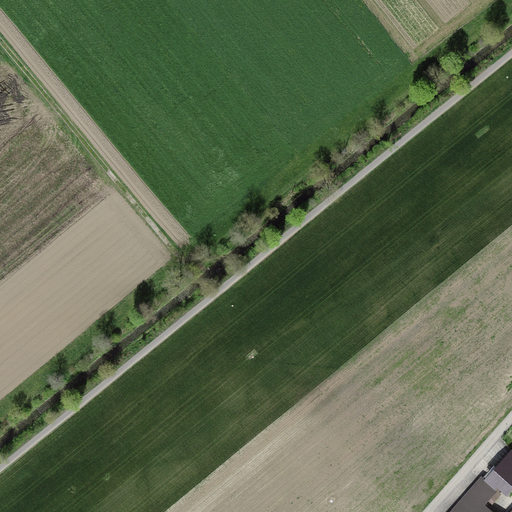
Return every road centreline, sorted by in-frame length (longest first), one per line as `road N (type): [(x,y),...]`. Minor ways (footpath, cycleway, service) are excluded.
road 1 (unclassified): [(511,53),(0,469)]
road 2 (track): [(0,40),(176,253)]
road 3 (unclassified): [(511,416),(428,511)]
